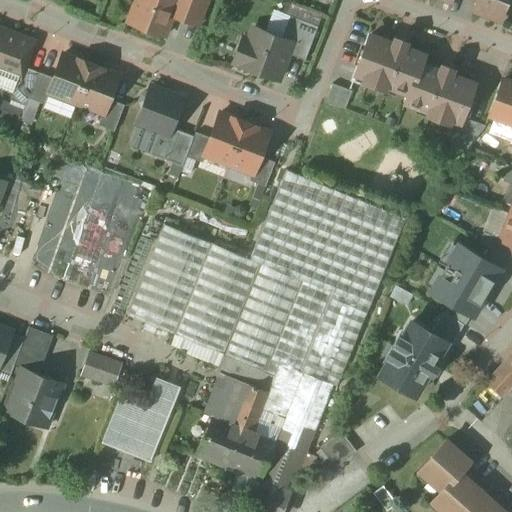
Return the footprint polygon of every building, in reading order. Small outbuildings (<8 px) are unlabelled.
[(129,0),(119,26),(166,41),(172,22),(196,30),(208,0),(129,0)] [(461,0),(468,2),(465,11),(494,21),(502,0),(461,0)] [(296,41),(246,23),(229,72),(278,90),(296,41)] [(37,40),(0,26),(0,74),(20,81),(37,40)] [(416,52),(362,32),(346,78),(399,98),(413,59),(416,52)] [(86,59),(56,49),(39,95),(68,107),(86,59)] [(399,98),(397,105),(458,127),(475,82),(413,59),(399,98)] [(89,61),(70,109),(99,120),(118,71),(89,61)] [(511,82),(494,76),(481,118),(511,128),(511,82)] [(323,102),(342,107),(347,90),(328,84),(323,102)] [(128,125),(153,134),(144,156),(178,172),(191,138),(173,131),(183,99),(143,85),(128,125)] [(241,120),(214,110),(195,158),(223,168),(241,120)] [(268,131),(241,120),(223,168),(250,179),(268,131)] [(489,123),(486,134),(508,140),(511,129),(489,123)] [(248,260),(159,224),(120,319),(269,379),(274,368),(333,390),(403,220),(284,172),(248,260)] [(0,205),(10,181),(0,177),(0,205)] [(511,190),(502,215),(511,218),(511,190)] [(511,220),(500,216),(490,246),(511,253),(511,220)] [(388,298),(404,304),(408,294),(392,287),(388,298)] [(405,317),(370,380),(415,406),(451,345),(405,317)] [(0,360),(11,332),(0,327),(0,360)] [(121,362),(87,351),(79,375),(112,386),(121,362)] [(511,382),(511,353),(482,387),(497,400),(511,382)] [(68,386),(15,365),(0,400),(0,416),(45,435),(68,386)] [(264,396),(215,378),(200,418),(273,445),(257,487),(250,506),(253,507),(264,511),(283,511),(330,389),(274,368),(264,396)] [(139,406),(114,397),(97,441),(149,461),(177,386),(150,376),(139,406)] [(200,418),(184,459),(257,487),(273,445),(200,418)] [(340,434),(319,444),(328,464),(349,453),(340,434)] [(426,492),(418,502),(429,511),(511,511),(511,510),(462,471),(469,464),(438,438),(406,473),(426,492)]
